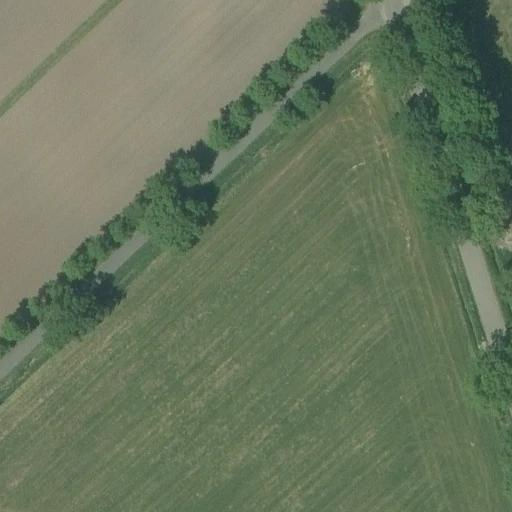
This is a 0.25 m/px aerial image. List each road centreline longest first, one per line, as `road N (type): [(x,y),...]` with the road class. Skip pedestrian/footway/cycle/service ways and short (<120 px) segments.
road 1 (unclassified): [(0,370),(396,2)]
road 2 (unclassified): [(511,378),(396,2)]
